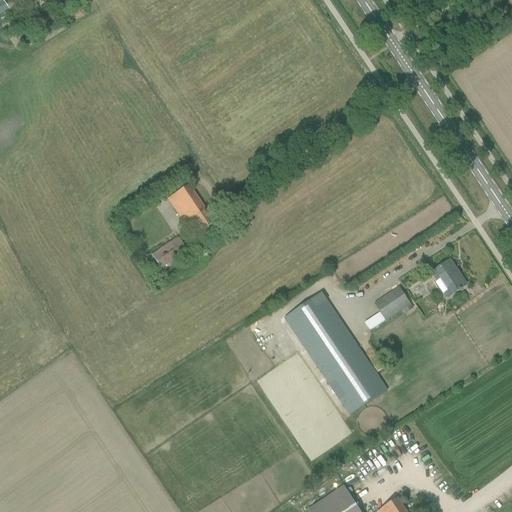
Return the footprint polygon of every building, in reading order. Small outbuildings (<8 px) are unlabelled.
[(188,185),(179,191),(166,200),(182,225),(188,222),(192,228),(196,226),(201,232),(213,224),(188,185)] [(186,252),(177,238),(150,255),(162,272),(180,260),(178,257),(186,252)] [(450,261),(430,274),(436,282),(434,283),(442,295),(444,294),(447,299),(461,290),(461,289),(465,287),(457,274),(458,273),(450,261)] [(410,306),(399,288),(373,304),(379,314),(364,324),(370,332),(402,310),(410,306)] [(427,289),(421,293),(428,302),(434,298),(427,289)] [(321,294),(284,319),(347,413),(350,416),(386,391),(321,294)] [(261,353),(270,346),(263,336),(261,338),(254,330),(247,335),(261,353)] [(427,454),(417,459),(423,469),(432,463),(427,454)] [(360,511),(343,486),(307,510),(308,511),(360,511)] [(406,511),(397,499),(377,511),(406,511)]
